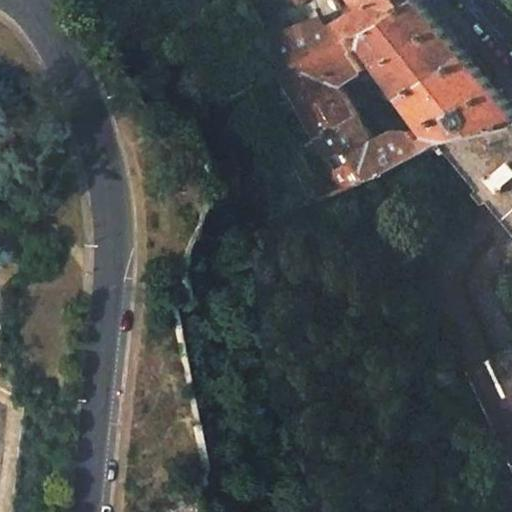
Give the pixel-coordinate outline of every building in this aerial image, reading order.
[(418,0),(305,0),(307,2),(309,0),(353,0),(361,11),(350,16),(329,28),(326,16),(312,19),(280,26),(289,68),(320,53),(364,35),(389,11),(394,18),(418,0)] [(473,56),(425,0),(418,0),(394,18),(389,11),(364,35),(369,43),(408,95),(474,58),(473,56)] [(312,19),(307,2),(275,6),(280,26),(312,19)] [(369,43),(364,35),(320,53),(289,68),(279,74),(317,132),(357,113),(340,85),(365,69),(355,50),(369,43)] [(458,139),(511,125),(511,101),(474,58),(408,95),(421,114),(436,134),(443,144),(446,142),(458,139)] [(398,131),(373,143),(370,138),(357,113),(317,132),(332,156),(335,160),(351,186),(372,178),(373,179),(388,173),(388,171),(440,145),(443,144),(436,134),(422,143),(412,131),(398,131)] [(511,125),(458,139),(496,184),(492,187),(498,195),(501,198),(506,194),(511,201),(511,125)] [(511,349),(492,359),(467,371),(511,465),(511,349)]
